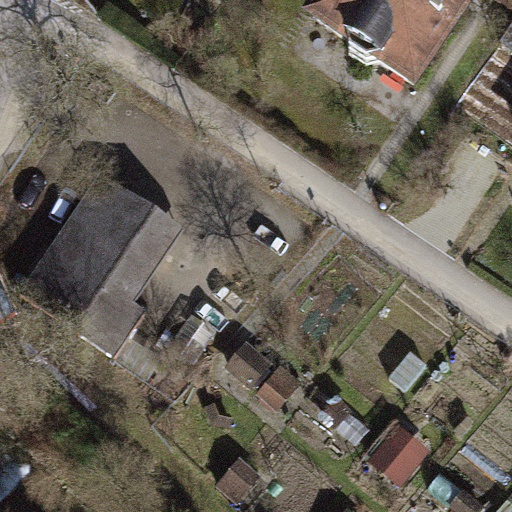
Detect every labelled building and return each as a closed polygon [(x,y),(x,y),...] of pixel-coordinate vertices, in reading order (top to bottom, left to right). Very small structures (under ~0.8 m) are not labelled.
[(377,71),(424,101),(482,13),(462,0),(327,0),(310,27),(360,60),(357,66),(352,73),(369,84),(373,78),(377,71)] [(187,234),(108,184),(26,314),(117,371),(153,315),(141,307),(187,234)] [(305,389),(284,370),(269,387),(291,406),(305,389)] [(368,428),(328,394),(318,407),(357,441),(368,428)] [(268,478),(246,460),(236,472),(257,490),(268,478)] [(483,511),(464,495),(453,508),(457,511),(483,511)]
